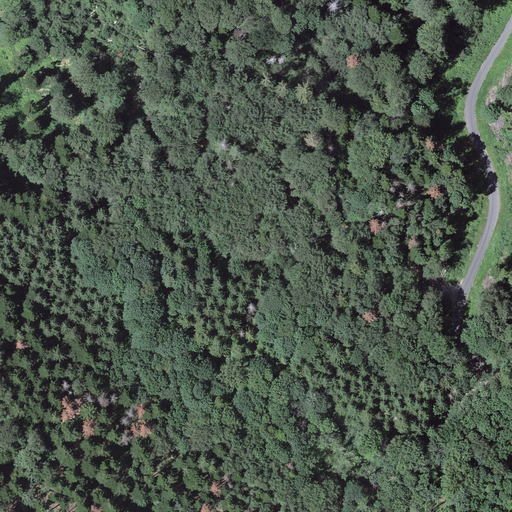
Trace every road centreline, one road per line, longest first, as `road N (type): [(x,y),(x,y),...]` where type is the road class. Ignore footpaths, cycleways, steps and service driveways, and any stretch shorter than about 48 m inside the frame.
road 1 (unclassified): [(511,361),(469,353),(456,323),(494,206),(469,107),(511,28)]
road 2 (track): [(498,362),(402,466),(325,511)]
